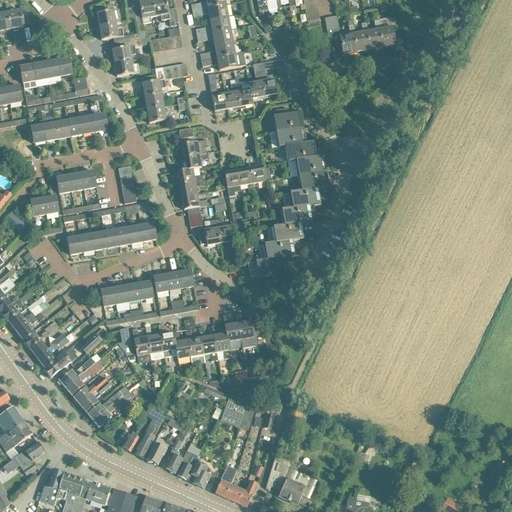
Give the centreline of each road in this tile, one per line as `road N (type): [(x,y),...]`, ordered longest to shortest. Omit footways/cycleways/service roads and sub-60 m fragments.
road 1 (residential): [(213,272),(248,294),(280,294),(311,269),(352,165),(312,102),(307,76),(393,60)]
road 2 (tertiary): [(219,511),(84,448),(0,345)]
road 3 (residential): [(237,158),(231,127),(208,122),(180,0)]
road 4 (residential): [(134,141),(114,97),(60,22)]
road 5 (residential): [(22,192),(38,166),(134,141)]
